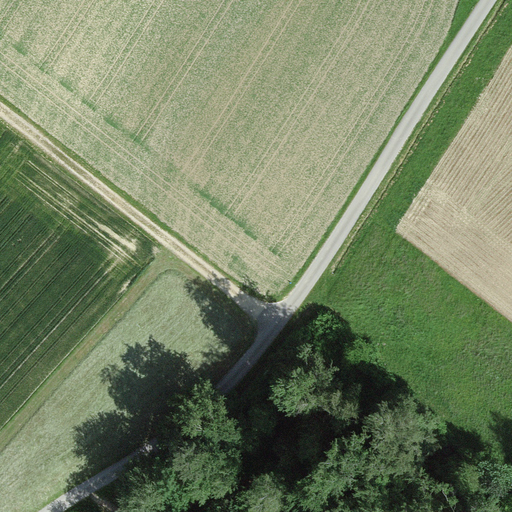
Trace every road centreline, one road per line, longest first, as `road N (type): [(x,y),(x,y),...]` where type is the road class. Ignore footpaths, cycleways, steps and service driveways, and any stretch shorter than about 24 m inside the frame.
road 1 (unclassified): [(51,511),(248,361),(304,288),(488,0)]
road 2 (track): [(277,323),(0,107)]
